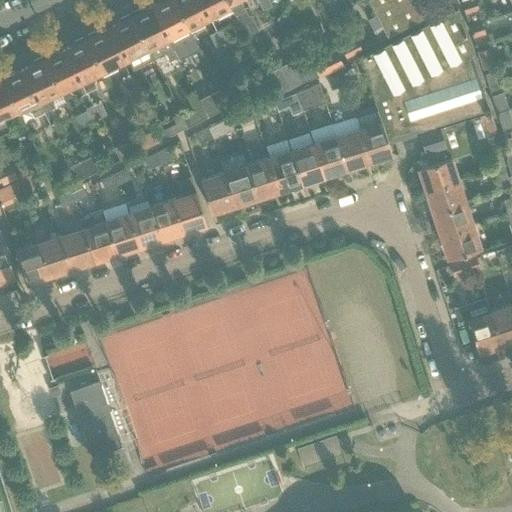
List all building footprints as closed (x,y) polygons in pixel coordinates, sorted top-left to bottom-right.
[(161,0),(162,1),(153,6),(179,56),(180,58),(199,49),(188,28),(190,28),(175,0),(161,0)] [(175,0),(190,28),(210,17),(201,0),(175,0)] [(201,0),(210,17),(230,7),(229,3),(227,0),(201,0)] [(227,0),(229,3),(230,7),(246,36),(258,29),(250,14),(248,15),(240,0),(227,0)] [(369,0),(388,35),(407,25),(393,0),(369,0)] [(393,0),(407,25),(436,10),(430,0),(393,0)] [(453,0),(430,0),(436,10),(454,1),(453,0)] [(474,0),(465,0),(462,1),(466,15),(478,11),(474,0)] [(141,8),(131,14),(149,48),(154,58),(165,53),(169,61),(179,56),(153,6),(144,10),(141,8)] [(360,57),(380,119),(389,143),(490,110),(458,8),(360,57)] [(121,22),(111,26),(127,60),(132,70),(154,58),(149,48),(131,14),(121,19),(121,22)] [(375,16),(367,20),(373,31),(380,27),(375,16)] [(482,21),(469,25),(473,36),(485,33),(482,21)] [(95,31),(85,36),(102,72),(123,62),(127,60),(111,26),(98,33),(95,31)] [(217,29),(216,30),(223,42),(230,39),(224,26),(217,29)] [(216,30),(208,34),(214,47),(223,42),(216,30)] [(74,44),(65,48),(86,91),(96,87),(91,77),(102,72),(85,36),(75,41),(74,44)] [(355,38),(340,46),(346,58),(361,50),(355,38)] [(489,47),(476,51),(482,70),(495,66),(489,47)] [(54,51),(43,55),(61,92),(70,87),(75,97),(86,91),(65,48),(56,52),(54,51)] [(336,49),(312,61),(319,75),(343,65),(336,49)] [(33,63),(24,67),(45,110),(54,106),(50,97),(61,92),(43,55),(33,60),(33,63)] [(301,83),(290,61),(265,73),(275,94),(301,83)] [(312,61),(294,69),(301,83),(319,75),(312,61)] [(12,70),(2,75),(17,109),(18,111),(28,106),(33,116),(45,110),(24,67),(15,72),(12,70)] [(352,67),(338,74),(342,83),(343,85),(357,79),(352,67)] [(484,74),(490,91),(502,87),(496,69),(484,74)] [(342,83),(338,74),(324,80),(329,91),(343,85),(342,83)] [(2,75),(0,75),(0,133),(8,130),(2,115),(17,109),(2,75)] [(129,75),(122,79),(128,91),(135,88),(129,75)] [(318,82),(295,92),(302,110),(325,102),(318,82)] [(219,88),(198,99),(202,106),(208,117),(228,106),(219,88)] [(295,92),(274,102),(278,111),(288,107),(291,114),(302,110),(295,92)] [(490,97),(496,113),(507,110),(502,93),(490,97)] [(260,99),(247,106),(253,117),(266,111),(260,99)] [(99,101),(92,104),(93,106),(98,117),(106,113),(99,101)] [(92,104),(85,108),(85,109),(91,121),(98,117),(93,106),(92,104)] [(182,117),(188,127),(208,117),(202,106),(182,117)] [(253,117),(247,106),(235,112),(241,123),(253,117)] [(511,122),(507,110),(496,113),(502,130),(511,126),(511,122)] [(180,113),(172,117),(179,132),(188,127),(182,117),(180,113)] [(228,117),(208,127),(213,137),(213,138),(233,128),(228,117)] [(380,119),(357,126),(368,160),(392,153),(389,143),(380,119)] [(57,121),(51,124),(58,138),(64,135),(57,121)] [(58,138),(51,124),(42,128),(49,142),(58,138)] [(207,126),(194,133),(199,144),(213,137),(208,127),(207,126)] [(357,126),(334,134),(346,168),(368,160),(357,126)] [(308,131),(286,138),(301,182),(323,175),(312,141),(308,131)] [(334,134),(312,141),(323,175),(346,168),(334,134)] [(500,141),(505,158),(511,155),(511,143),(510,137),(500,141)] [(269,155),(266,156),(278,190),(301,182),(286,138),(265,145),(269,155)] [(424,151),(428,163),(450,156),(446,144),(424,151)] [(169,145),(155,152),(161,164),(175,157),(169,145)] [(499,151),(488,155),(493,168),(503,165),(499,151)] [(155,152),(143,158),(149,170),(161,164),(155,152)] [(418,167),(425,190),(460,179),(452,155),(450,156),(428,163),(418,167)] [(71,165),(79,180),(98,171),(91,156),(71,165)] [(266,156),(244,163),(256,197),(278,190),(266,156)] [(20,157),(10,162),(17,177),(27,172),(20,157)] [(10,162),(0,166),(0,178),(2,183),(17,177),(10,162)] [(244,163),(221,170),(233,204),(256,197),(244,163)] [(503,165),(493,168),(497,182),(508,178),(503,165)] [(125,167),(112,173),(118,184),(130,178),(125,167)] [(233,204),(221,170),(200,177),(211,211),(233,204)] [(112,173),(100,180),(105,191),(118,184),(112,173)] [(29,174),(16,180),(22,191),(34,185),(29,174)] [(425,190),(433,212),(467,201),(460,179),(425,190)] [(16,180),(3,187),(9,198),(22,191),(16,180)] [(81,184),(68,190),(73,201),(86,195),(81,184)] [(195,189),(173,196),(174,197),(184,230),(206,223),(195,189)] [(68,190),(55,195),(61,207),(73,201),(68,190)] [(173,196),(150,203),(162,238),(184,230),(174,197),(173,196)] [(511,197),(502,200),(506,214),(511,212),(511,197)] [(433,212),(440,235),(474,224),(467,201),(433,212)] [(150,203),(127,211),(138,245),(162,238),(150,203)] [(127,211),(106,218),(117,252),(138,245),(127,211)] [(89,216),(80,219),(82,225),(83,227),(94,260),(117,252),(106,218),(91,223),(89,216)] [(474,224),(440,235),(447,257),(466,251),(481,246),(474,224)] [(82,225),(60,233),(71,267),(94,260),(82,225)] [(0,231),(0,279),(14,275),(8,256),(3,241),(0,231)] [(60,233),(37,240),(49,274),(71,267),(60,233)] [(49,274),(37,240),(14,247),(19,263),(25,282),(49,274)] [(476,257),(463,261),(466,271),(479,267),(476,257)] [(463,261),(450,265),(453,275),(466,271),(463,261)] [(101,327),(143,473),(293,431),(280,429),(317,419),(321,384),(327,382),(340,384),(314,294),(296,292),(294,285),(314,280),(280,276),(270,278),(265,278),(101,324),(101,327)] [(511,304),(491,311),(502,343),(511,340),(511,304)] [(502,343),(491,311),(467,319),(478,351),(502,343)] [(85,339),(45,350),(50,369),(90,359),(85,339)] [(69,390),(73,401),(91,456),(121,446),(99,380),(69,390)] [(57,385),(48,388),(51,396),(59,393),(57,385)] [(335,431),(296,445),(303,465),(342,451),(338,439),(335,431)]
